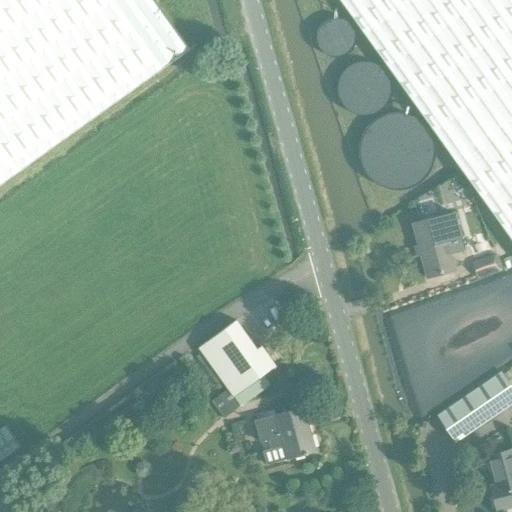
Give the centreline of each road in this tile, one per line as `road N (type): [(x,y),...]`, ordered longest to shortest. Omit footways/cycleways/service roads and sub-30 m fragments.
road 1 (unclassified): [(0,479),(269,286),(320,267)]
road 2 (unclassified): [(320,267),(248,0)]
road 3 (unclassified): [(387,511),(320,267)]
